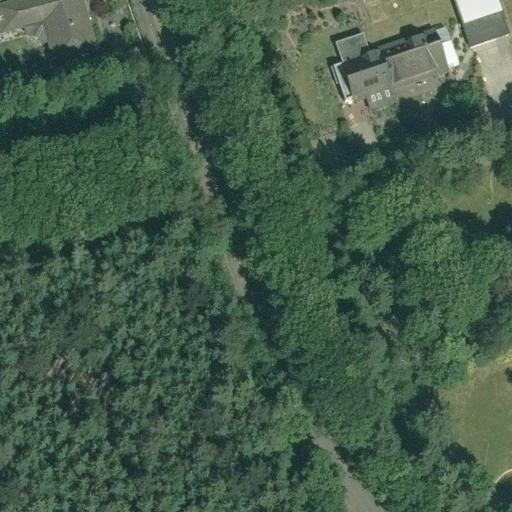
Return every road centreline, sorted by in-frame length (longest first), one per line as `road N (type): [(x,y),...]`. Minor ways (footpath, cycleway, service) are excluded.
road 1 (residential): [(380,511),(317,409),(209,157),(154,0)]
road 2 (unknown): [(260,276),(367,191),(511,126)]
